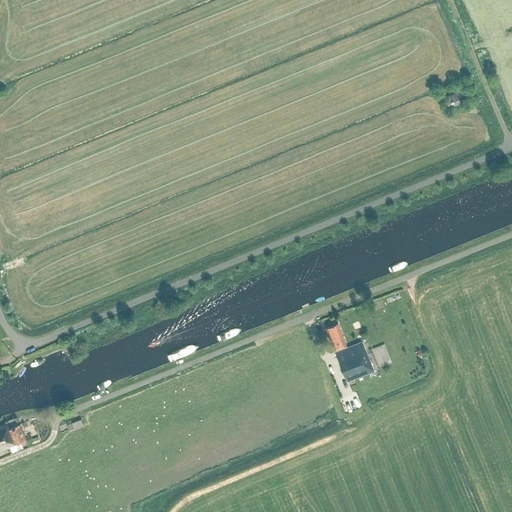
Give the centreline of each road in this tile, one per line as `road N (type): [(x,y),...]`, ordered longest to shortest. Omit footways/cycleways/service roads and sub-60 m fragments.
road 1 (unclassified): [(13,339),(35,343),(511,146)]
road 2 (unclassified): [(52,417),(511,233)]
road 3 (track): [(449,0),(511,146)]
